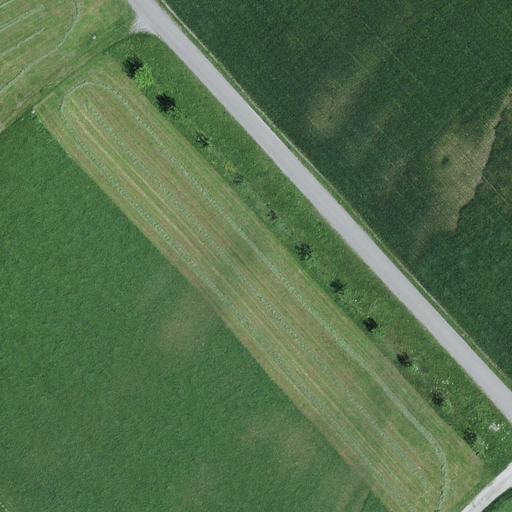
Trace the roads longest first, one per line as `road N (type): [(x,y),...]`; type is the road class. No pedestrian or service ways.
road 1 (unclassified): [(139,0),(511,406)]
road 2 (track): [(154,20),(0,128)]
